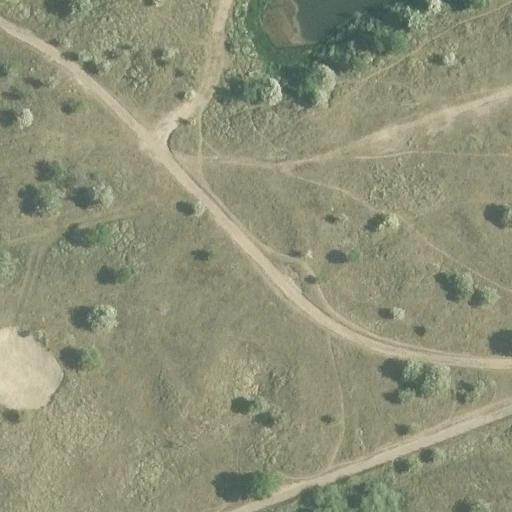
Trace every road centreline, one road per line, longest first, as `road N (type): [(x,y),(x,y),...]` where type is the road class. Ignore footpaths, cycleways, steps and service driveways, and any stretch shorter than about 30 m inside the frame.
road 1 (track): [(511,363),(453,361),(347,335),(278,280),(136,132)]
road 2 (track): [(0,23),(64,61),(136,132),(171,120),(204,94),(228,0)]
road 3 (track): [(243,511),(511,409)]
